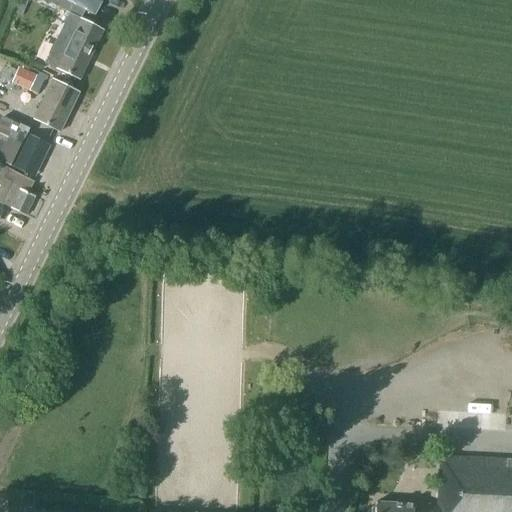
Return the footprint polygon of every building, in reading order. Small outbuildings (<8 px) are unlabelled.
[(45,0),(44,2),(70,14),(80,19),(85,9),(65,0),(45,0)] [(65,0),(85,9),(94,14),(100,0),(65,0)] [(70,14),(45,65),(78,81),(102,31),(88,23),(80,19),(70,14)] [(19,70),(13,83),(28,91),(35,77),(19,70)] [(59,132),(78,93),(52,81),(32,120),(59,132)] [(12,168),(30,176),(45,144),(28,135),(12,168)] [(31,188),(33,183),(0,166),(0,204),(24,216),(34,197),(28,194),(31,188)] [(511,511),(511,460),(438,457),(436,506),(375,503),(374,511),(511,511)]
